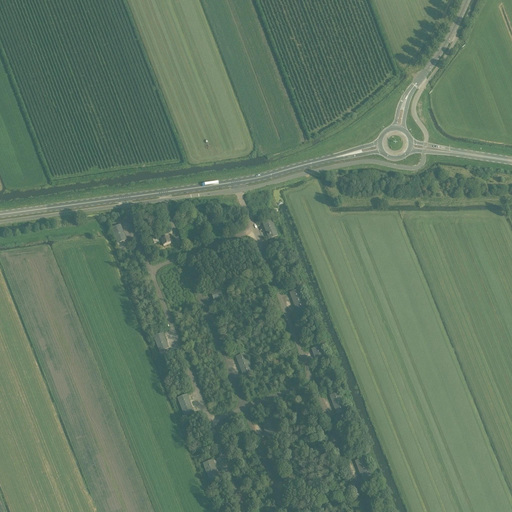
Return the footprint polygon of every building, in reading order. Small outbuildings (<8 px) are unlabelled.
[(269,239),(277,236),(271,220),(263,224),(269,239)] [(183,232),(188,243),(195,240),(192,230),(199,227),(196,221),(185,225),(187,231),(183,232)] [(117,244),(126,240),(120,225),(111,229),(117,244)] [(163,247),(170,244),(168,238),(166,239),(165,236),(158,239),(160,243),(161,242),(163,247)] [(210,293),(211,293),(213,301),(223,298),(220,290),(210,293)] [(299,290),(289,293),(297,312),(307,309),(299,290)] [(159,352),(169,348),(163,333),(153,337),(159,352)] [(315,359),(324,355),(321,346),(311,349),(315,359)] [(235,358),(243,377),(253,373),(245,354),(235,358)] [(329,396),(337,415),(346,411),(339,392),(329,396)] [(184,418),(194,414),(187,395),(177,399),(184,418)] [(271,419),(268,420),(261,423),(268,442),(279,438),(271,419)] [(355,462),(363,481),(372,477),(365,458),(355,462)] [(211,483),(220,480),(213,460),(203,464),(211,483)] [(283,479),(283,480),(287,489),(297,485),(293,475),(283,479)]
